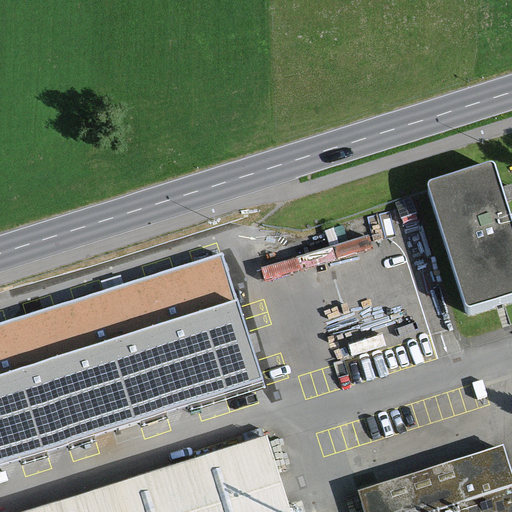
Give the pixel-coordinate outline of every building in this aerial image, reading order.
[(511,226),(493,169),(427,191),(468,316),(511,302),(511,226)] [(293,245),(255,254),(258,265),(296,256),(293,245)] [(225,259),(0,329),(0,465),(264,383),(225,259)] [(290,511),(268,441),(35,511),(290,511)] [(511,511),(511,474),(503,447),(358,494),(363,511),(511,511)]
